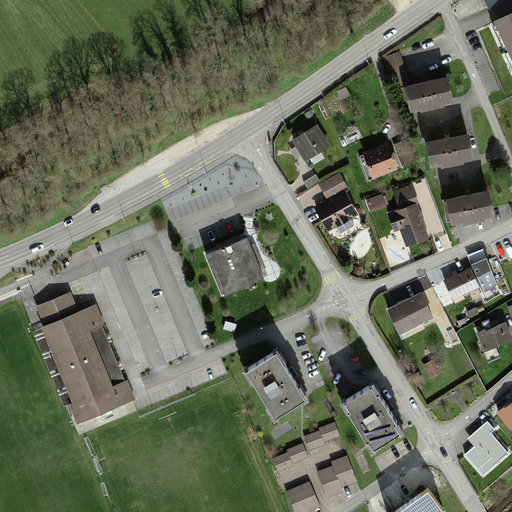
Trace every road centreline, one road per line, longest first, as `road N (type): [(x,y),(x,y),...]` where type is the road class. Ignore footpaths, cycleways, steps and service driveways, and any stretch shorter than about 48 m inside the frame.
road 1 (secondary): [(242,132),(98,215),(0,259)]
road 2 (secondary): [(432,0),(242,132)]
road 3 (residential): [(149,379),(344,301)]
road 4 (residential): [(242,132),(344,301)]
road 5 (residential): [(511,173),(438,0)]
road 6 (residential): [(344,301),(511,224)]
road 7 (residential): [(344,301),(435,446)]
road 8 (track): [(0,137),(127,68)]
